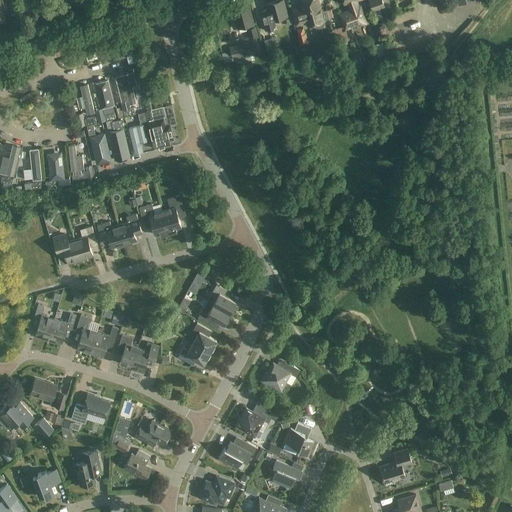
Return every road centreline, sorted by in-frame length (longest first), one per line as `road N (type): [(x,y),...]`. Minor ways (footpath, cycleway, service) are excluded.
road 1 (residential): [(3,376),(38,356),(130,386),(204,423)]
road 2 (residential): [(204,423),(243,357),(267,291),(246,234)]
road 3 (residential): [(78,287),(246,234)]
road 4 (tertiary): [(0,53),(164,13)]
road 5 (residential): [(376,511),(362,462),(330,447),(303,511)]
road 6 (residential): [(196,142),(164,13)]
